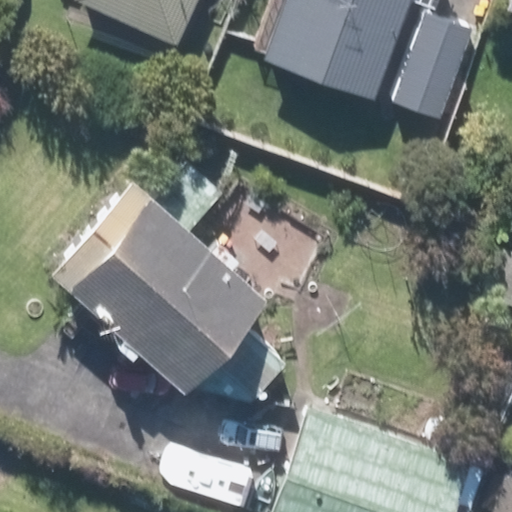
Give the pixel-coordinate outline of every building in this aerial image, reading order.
[(68,0),(160,45),(181,0),(68,0)] [(261,0),(242,52),(353,93),(387,0),(261,0)] [(511,16),(511,0),(491,0),(489,9),(511,16)] [(461,27),(412,8),(377,99),(426,118),(461,27)] [(155,202),(145,193),(121,171),(35,265),(59,287),(171,388),(257,294),(191,235),(229,193),(192,160),(155,202)] [(511,253),(475,240),(459,286),(511,304),(511,253)] [(431,511),(451,461),(289,401),(247,511),(431,511)] [(483,473),(470,511),(511,511),(511,463),(506,480),(483,473)]
